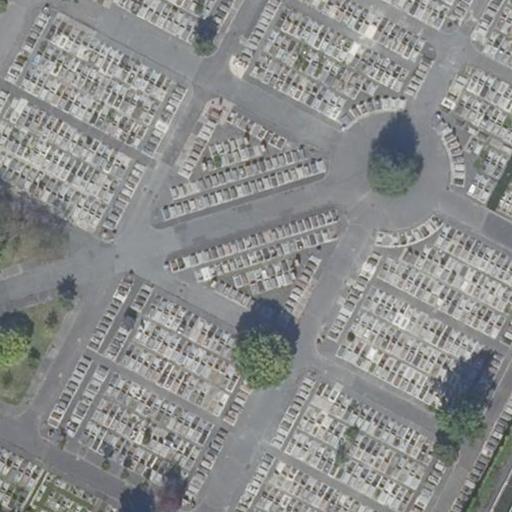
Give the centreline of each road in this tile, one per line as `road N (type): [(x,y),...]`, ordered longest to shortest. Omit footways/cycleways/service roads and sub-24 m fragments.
road 1 (unknown): [(120,252),(0,185)]
road 2 (unknown): [(396,0),(511,61)]
